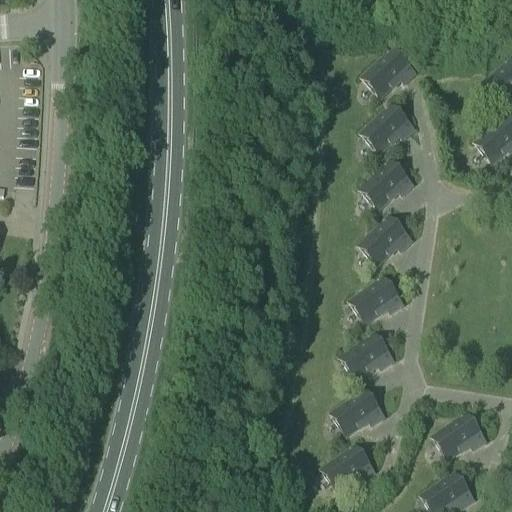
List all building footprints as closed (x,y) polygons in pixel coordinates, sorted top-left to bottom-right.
[(403,89),(413,79),(390,55),(361,83),(379,102),(398,84),(403,89)] [(511,69),(509,65),(478,92),(495,112),(511,97),(511,69)] [(402,145),(412,135),(389,111),(360,139),(378,158),(397,140),(402,145)] [(511,151),(511,130),(505,121),(473,148),(490,168),(511,151)] [(401,201),(411,191),(388,167),(358,195),(377,214),(396,196),(401,201)] [(400,257),(410,247),(387,223),(357,251),(376,270),(395,252),(400,257)] [(389,319),(401,311),(381,283),(348,307),(363,329),(385,313),(389,319)] [(380,375),(392,367),(372,339),(339,363),(354,385),(376,369),(380,375)] [(371,431),(382,423),(363,395),(329,419),(345,441),(367,425),(371,431)] [(472,455),(484,447),(465,419),(431,442),(446,464),(468,449),(472,455)] [(361,487),(373,479),(353,451),(320,475),(335,497),(357,481),(361,487)] [(459,511),(463,511),(472,506),(454,478),(419,501),(426,511),(450,511),(456,508),(459,511)]
